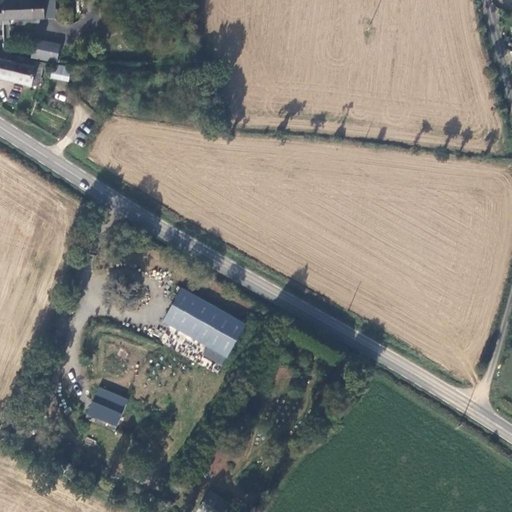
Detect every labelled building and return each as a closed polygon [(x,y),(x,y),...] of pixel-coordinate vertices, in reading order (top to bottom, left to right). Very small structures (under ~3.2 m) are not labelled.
[(45,18),(44,0),(1,0),(3,20),(33,19),(45,18)] [(35,40),(32,57),(57,62),(60,45),(35,40)] [(0,77),(32,86),(32,85),(38,86),(42,71),(36,69),(36,68),(23,65),(25,57),(0,51),(0,77)] [(36,69),(42,71),(44,62),(25,57),(23,65),(36,68),(36,69)] [(54,64),(53,80),(69,81),(71,66),(54,64)] [(240,314),(178,278),(159,312),(205,339),(202,344),(217,353),(240,314)] [(95,392),(83,419),(112,432),(124,405),(95,392)] [(223,511),(230,502),(211,490),(199,507),(207,511),(223,511)]
